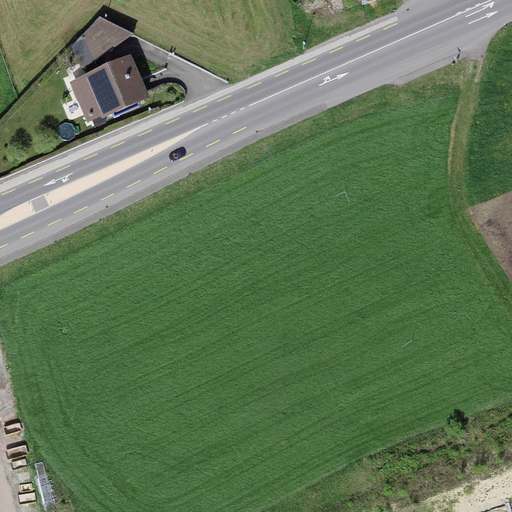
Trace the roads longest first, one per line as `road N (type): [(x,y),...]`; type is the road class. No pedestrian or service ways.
road 1 (primary): [(0,224),(499,0)]
road 2 (track): [(475,56),(456,186),(466,224),(511,295)]
